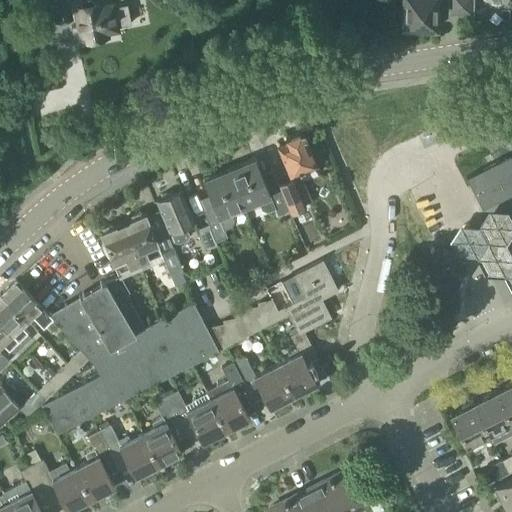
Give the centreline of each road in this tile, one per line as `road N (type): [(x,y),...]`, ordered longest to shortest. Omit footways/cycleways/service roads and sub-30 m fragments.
road 1 (secondary): [(0,254),(67,192),(158,136),(241,100),(310,78),(511,47)]
road 2 (residential): [(213,480),(384,393)]
road 3 (residential): [(384,393),(359,344),(380,222)]
road 4 (residential): [(384,393),(511,328)]
road 5 (residential): [(445,511),(384,393)]
